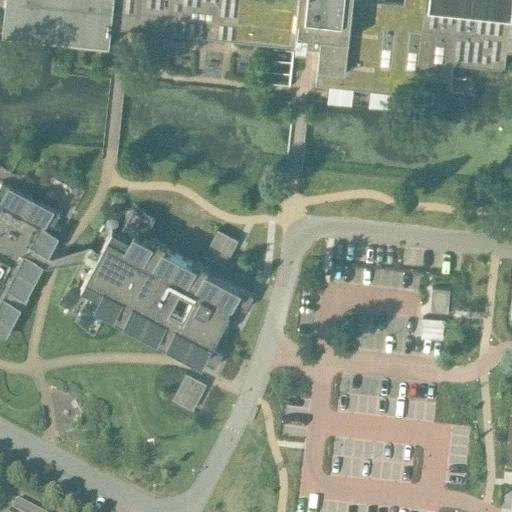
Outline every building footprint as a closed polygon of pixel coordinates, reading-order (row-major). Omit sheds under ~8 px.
[(511,0),(0,0),(0,4),(5,5),(2,32),(95,42),(109,44),(111,25),(319,47),(315,82),(422,94),(424,76),(450,79),(452,61),(504,67),(506,49),(511,50),(511,0)] [(0,335),(2,337),(17,308),(21,310),(29,294),(25,292),(40,266),(44,268),(52,251),(48,249),(59,227),(52,223),(58,211),(31,197),(38,183),(8,168),(1,182),(0,183),(0,335)] [(217,228),(203,254),(224,265),(238,239),(217,228)] [(110,229),(80,286),(99,296),(96,303),(111,311),(109,315),(125,323),(127,320),(154,334),(152,338),(168,346),(170,342),(215,366),(222,352),(211,346),(234,302),(245,308),(253,294),(207,270),(209,267),(194,259),(192,262),(165,248),(167,244),(150,236),(146,243),(128,233),(126,237),(110,229)] [(448,311),(449,288),(432,286),(430,309),(448,311)] [(185,372),(172,398),(192,409),(206,383),(185,372)] [(13,511),(33,511),(35,510),(17,501),(12,511),(13,511)]
